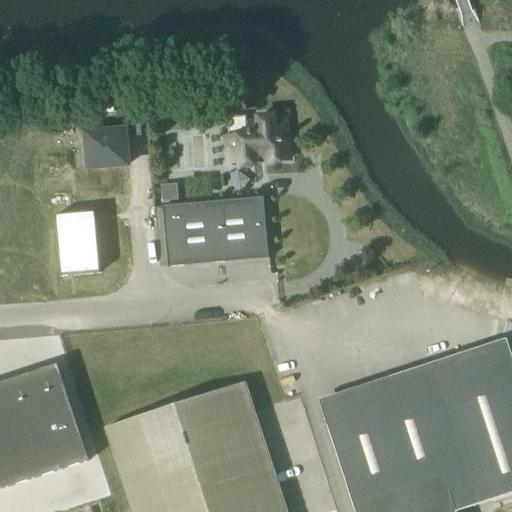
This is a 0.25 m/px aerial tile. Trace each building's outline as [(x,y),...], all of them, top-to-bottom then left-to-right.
[(259,118),(259,119),(248,120),(249,131),(238,132),(238,134),(224,135),(227,165),(241,164),(242,169),(263,167),(263,165),(263,164),(295,161),(291,117),(282,117),(282,116),(259,118)] [(124,131),(88,133),(90,163),(126,161),(124,137),(139,136),(138,123),(124,124),(124,131)] [(221,171),(219,130),(185,132),(187,173),(221,171)] [(270,260),(264,199),(163,208),(169,269),(270,260)] [(94,213),(54,217),(59,278),(100,274),(94,213)] [(0,381),(0,490),(91,461),(59,363),(0,381)] [(354,511),(458,511),(511,494),(511,367),(327,427),(354,511)] [(286,511),(245,384),(103,430),(130,511),(286,511)]
